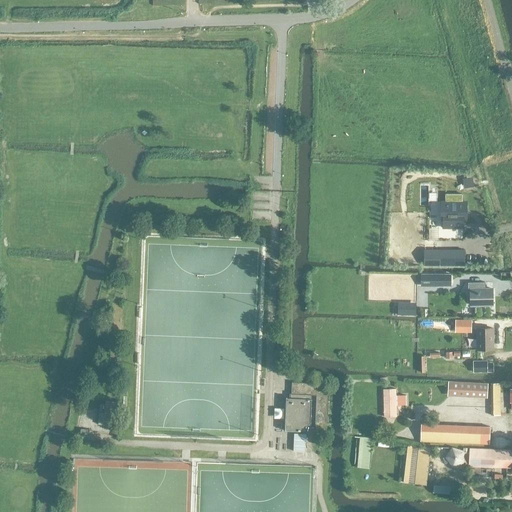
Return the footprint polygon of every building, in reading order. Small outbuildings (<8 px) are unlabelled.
[(442,202),(442,219),(444,219),(444,228),(463,228),(463,219),(466,219),(466,202),(463,202),(463,194),(446,194),(446,202),(442,202)] [(465,249),(424,248),(423,264),(465,265),(465,249)] [(451,285),(451,275),(425,275),(421,275),(421,285),(425,285),(451,285)] [(471,305),(492,305),(492,289),(485,289),(485,288),(485,283),(485,282),(468,283),(468,290),(471,290),(471,305)] [(397,314),(416,314),(416,302),(397,302),(397,314)] [(433,320),(433,328),(444,328),(444,329),(450,329),(451,320),(433,320)] [(455,330),(471,330),(471,320),(455,320),(455,330)] [(493,328),(477,328),(477,349),(493,349),(493,328)] [(487,372),(487,363),(473,363),(473,372),(487,372)] [(487,397),(488,384),(448,381),(447,394),(487,397)] [(323,384),(292,382),(291,398),(287,398),(287,397),(286,397),(285,431),(298,431),(298,430),(311,431),(312,395),(316,395),(315,431),(327,431),(328,395),(323,395),(323,384)] [(491,415),(499,415),(499,383),(491,383),(491,415)] [(396,389),(388,389),(383,389),(384,417),(396,416),(396,405),(406,405),(406,395),(396,396),(396,389)] [(511,398),(500,398),(499,415),(511,415),(511,398)] [(490,427),(421,424),(420,441),(490,444),(490,427)] [(294,450),(306,450),(307,432),(294,432),(294,450)] [(362,468),(370,468),(373,438),(365,437),(362,468)] [(415,484),(427,485),(430,447),(419,446),(415,484)] [(511,450),(469,448),(469,452),(463,452),(452,448),(446,457),(453,466),(463,463),(469,463),(469,466),(511,467),(511,450)]
